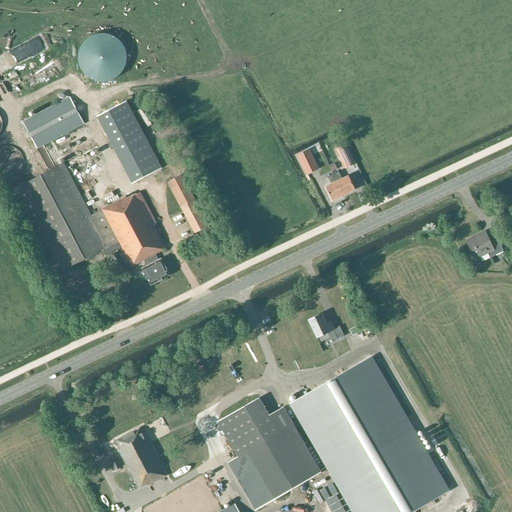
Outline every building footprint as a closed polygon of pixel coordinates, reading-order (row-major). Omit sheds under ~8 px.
[(70,98),(25,121),(23,122),(37,149),(84,124),(70,98)] [(132,184),(161,169),(126,102),(97,117),(132,184)] [(345,169),(356,163),(346,144),(335,149),(345,169)] [(307,174),(318,169),(309,151),(298,156),(307,174)] [(91,216),(64,164),(19,187),(63,271),(119,242),(132,266),(144,260),(147,266),(142,269),(151,285),(170,275),(161,259),(158,261),(155,255),(166,249),(153,225),(156,224),(140,193),(127,199),(126,197),(91,216)] [(332,171),(334,176),(340,173),(338,168),(332,171)] [(182,175),(167,183),(195,234),(207,227),(193,201),(195,200),(182,175)] [(348,176),(337,182),(343,196),(355,190),(348,176)] [(325,187),(331,184),(328,177),(322,180),(325,187)] [(332,201),(343,196),(337,182),(331,184),(325,187),(332,201)] [(485,232),(466,241),(475,260),(480,257),(482,262),(490,258),(503,251),(497,238),(490,242),(485,232)] [(344,336),(339,327),(333,330),(330,322),(326,324),(321,315),(309,320),(317,338),(327,333),(332,342),(344,336)] [(370,358),(291,404),(354,511),(412,511),(448,491),(370,358)] [(321,473),(283,407),(269,415),(259,398),(218,422),(238,457),(228,463),(255,511),(321,473)] [(145,441),(139,429),(117,441),(123,452),(121,453),(127,464),(120,468),(116,461),(112,464),(116,471),(118,470),(120,474),(129,469),(139,488),(147,484),(147,486),(166,476),(147,440),(145,441)]
